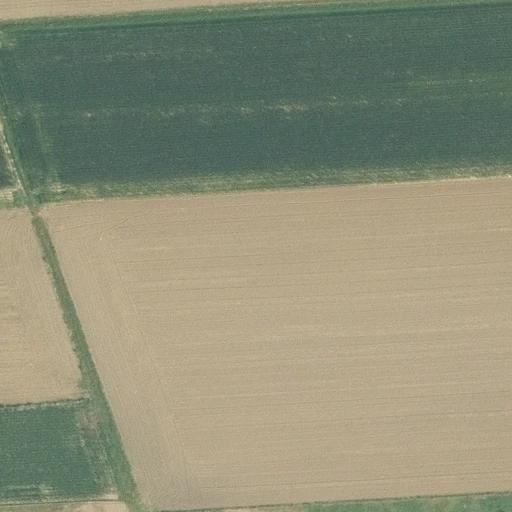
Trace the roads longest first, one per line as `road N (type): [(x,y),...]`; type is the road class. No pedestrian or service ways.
road 1 (track): [(511,8),(0,38)]
road 2 (track): [(133,511),(0,107)]
